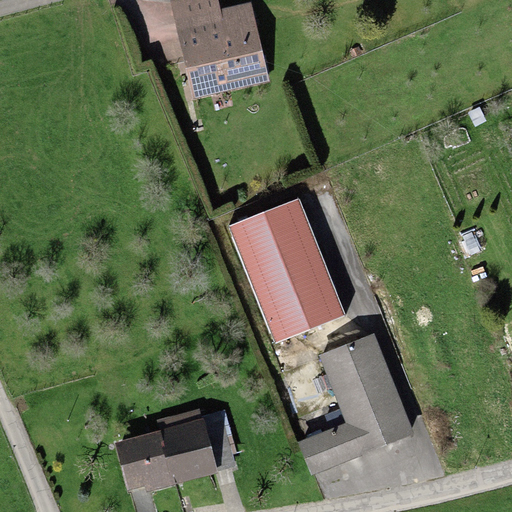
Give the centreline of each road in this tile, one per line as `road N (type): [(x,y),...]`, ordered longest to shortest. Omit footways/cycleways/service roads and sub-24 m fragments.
road 1 (residential): [(344,511),(511,473)]
road 2 (residential): [(43,511),(0,397)]
